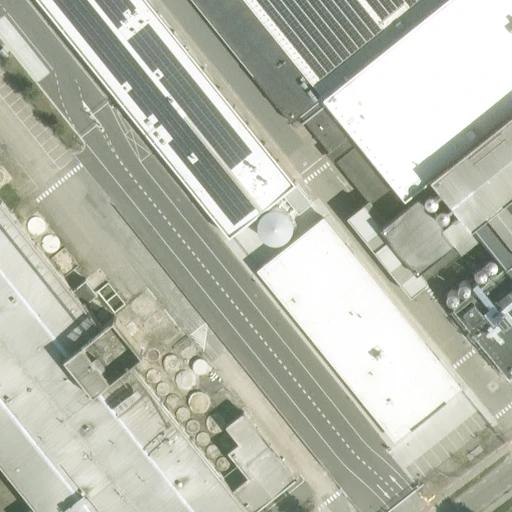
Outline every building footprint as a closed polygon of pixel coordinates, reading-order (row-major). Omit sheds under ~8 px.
[(40,0),(230,236),(283,193),(297,182),(149,0),(40,0)] [(506,266),(454,308),(510,378),(511,375),(511,0),(193,0),(291,121),(300,114),(330,151),(326,154),(334,163),(337,160),(383,216),(433,177),(506,266)] [(297,182),(283,193),(299,212),(312,202),(297,182)] [(421,193),(366,238),(410,294),(428,280),(463,252),(444,229),(444,221),(421,193)] [(0,462),(35,506),(27,511),(254,511),(296,478),(243,412),(227,425),(226,426),(239,442),(228,451),(248,477),(233,488),(132,361),(144,352),(115,316),(103,326),(0,197),(0,462)] [(261,269),(259,270),(379,419),(444,367),(439,361),(324,218),(324,219),(261,269)] [(381,418),(372,425),(387,444),(396,437),(381,418)]
